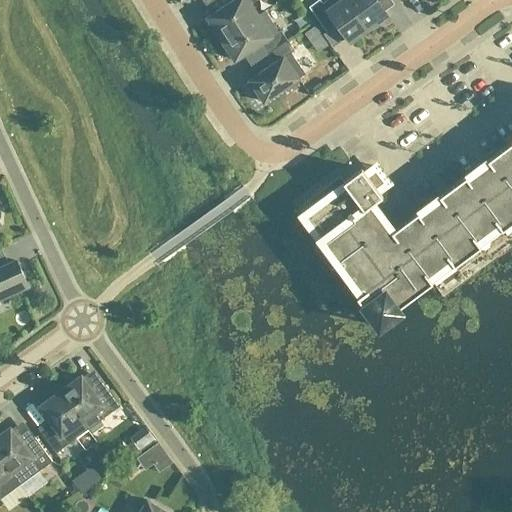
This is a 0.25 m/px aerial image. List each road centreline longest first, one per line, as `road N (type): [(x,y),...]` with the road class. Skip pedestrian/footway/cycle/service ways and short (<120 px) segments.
road 1 (residential): [(148,0),(248,152),(264,158),(284,156),(503,0)]
road 2 (unclassified): [(207,511),(187,467),(81,323)]
road 3 (unclassified): [(0,150),(23,216),(81,323)]
